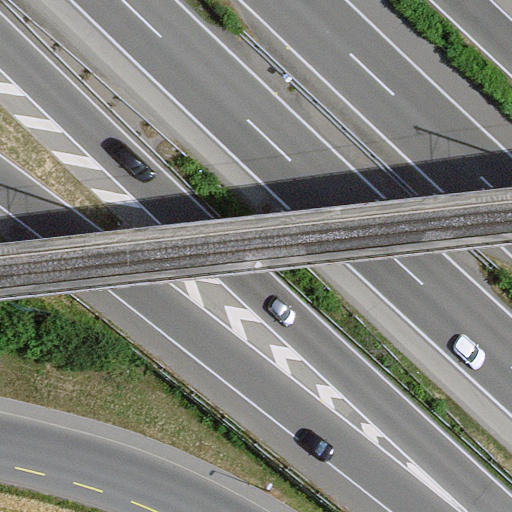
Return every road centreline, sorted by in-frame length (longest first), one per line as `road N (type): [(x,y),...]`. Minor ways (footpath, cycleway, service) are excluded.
road 1 (motorway): [(0,42),(497,511)]
road 2 (motorway): [(0,184),(440,511)]
road 3 (motorway): [(120,0),(511,369)]
road 4 (motorway): [(511,202),(296,0)]
road 5 (residential): [(0,439),(101,466),(207,511)]
